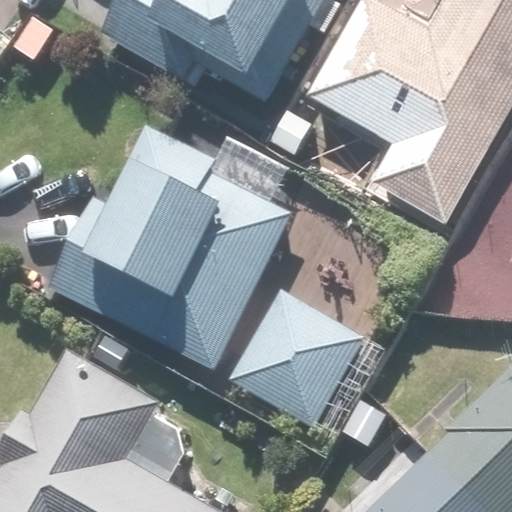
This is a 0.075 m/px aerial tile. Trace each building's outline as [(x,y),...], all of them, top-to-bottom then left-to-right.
[(334,0),(128,0),(105,45),(194,91),(203,74),(277,112),(318,32),(330,38),(347,6),(334,0)] [(511,0),(458,0),(442,31),(383,0),(367,0),(314,100),(392,142),(407,114),(501,163),(511,142),(511,0)] [(104,195),(51,289),(320,438),(373,343),(272,287),(309,220),(281,205),(298,174),(236,140),(223,163),(158,127),(116,202),(104,195)] [(167,406),(76,356),(37,429),(20,420),(0,456),(0,462),(11,469),(0,488),(0,511),(220,511),(177,488),(191,472),(195,451),(183,427),(161,416),(167,406)] [(511,511),(511,373),(371,511),(511,511)]
